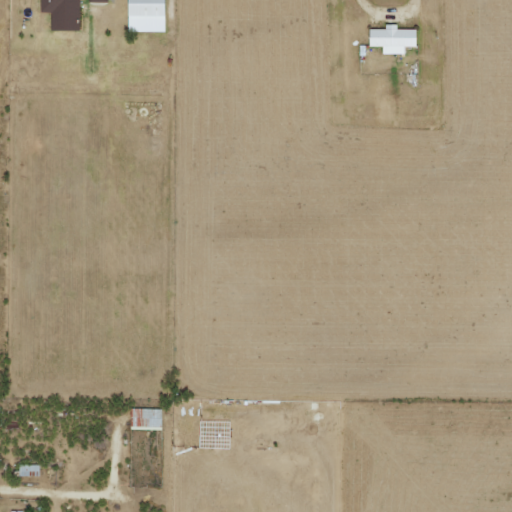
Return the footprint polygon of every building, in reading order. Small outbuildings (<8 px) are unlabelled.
[(79,32),(78,0),(87,0),(87,3),(107,3),(106,0),(39,0),(40,13),(50,13),(50,31),(79,32)] [(162,0),(126,0),(126,32),(163,33),(162,0)] [(395,30),(395,25),(384,26),(384,30),(367,30),(368,48),(414,47),(414,30),(395,30)] [(161,409),(130,408),(129,429),(160,430),(161,409)] [(19,476),(38,477),(38,465),(20,465),(19,476)]
